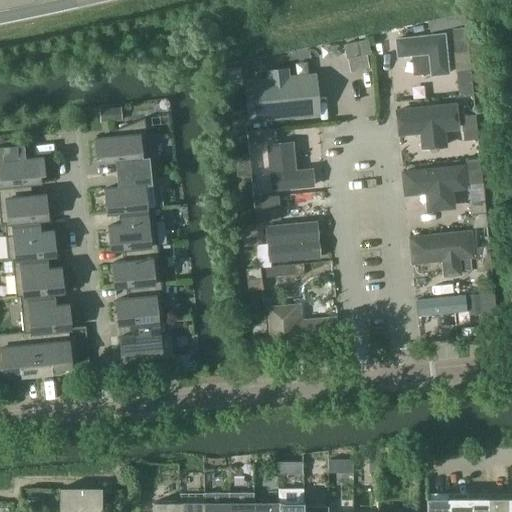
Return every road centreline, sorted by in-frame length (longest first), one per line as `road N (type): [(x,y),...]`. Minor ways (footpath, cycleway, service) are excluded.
road 1 (residential): [(105,411),(511,368)]
road 2 (residential): [(105,411),(77,159)]
